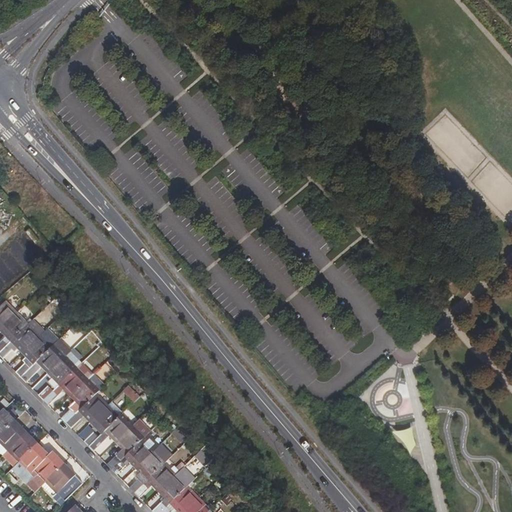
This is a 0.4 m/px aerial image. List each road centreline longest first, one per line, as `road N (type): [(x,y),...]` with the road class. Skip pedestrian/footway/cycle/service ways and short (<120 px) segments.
road 1 (secondary): [(0,103),(351,511)]
road 2 (residential): [(0,370),(103,475)]
